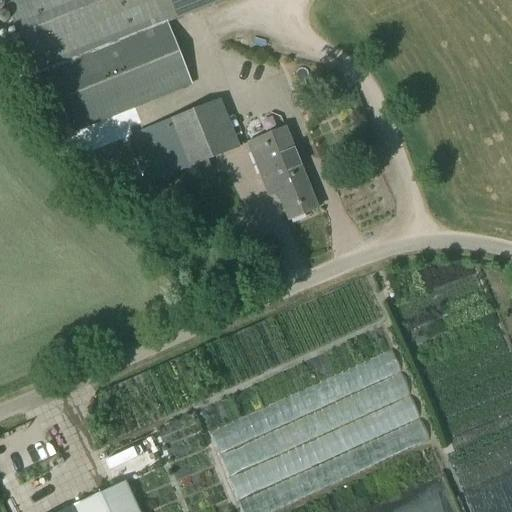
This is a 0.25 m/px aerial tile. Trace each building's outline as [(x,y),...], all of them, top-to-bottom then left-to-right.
[(3,0),(34,77),(48,72),(50,78),(42,82),(49,101),(58,98),(73,134),(190,86),(166,24),(225,0),(3,0)] [(142,143),(135,146),(147,178),(154,175),(157,180),(184,170),(191,186),(214,176),(208,162),(238,150),(220,103),(139,134),(142,143)] [(285,129),(247,145),(265,191),(273,189),(287,223),(317,211),(285,129)] [(404,471),(411,489),(449,474),(442,456),(404,471)] [(136,511),(124,485),(72,507),(73,511),(136,511)] [(368,511),(394,501),(390,491),(372,498),(372,499),(355,506),(351,496),(311,511),(368,511)]
